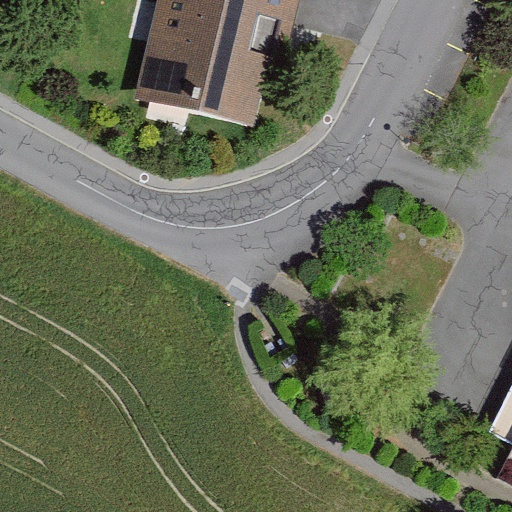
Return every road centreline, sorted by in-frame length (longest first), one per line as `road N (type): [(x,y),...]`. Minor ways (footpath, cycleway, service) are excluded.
road 1 (residential): [(0,142),(123,209),(202,229),(268,218),(350,172),(441,0)]
road 2 (unknown): [(350,172),(505,207),(511,190)]
